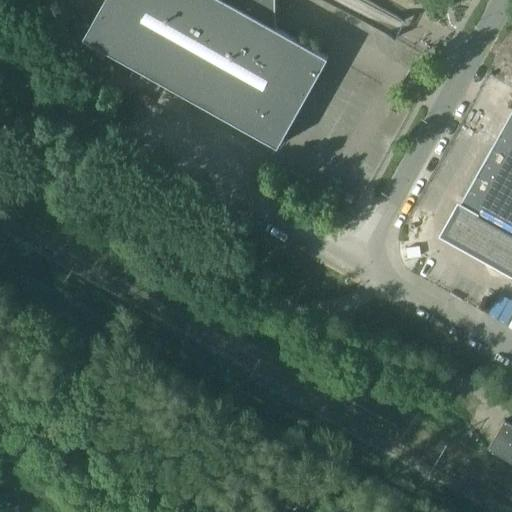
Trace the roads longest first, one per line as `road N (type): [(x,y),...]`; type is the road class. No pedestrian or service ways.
road 1 (unclassified): [(358,263),(19,75)]
road 2 (unclassified): [(358,263),(505,0)]
road 3 (unclassified): [(511,350),(358,263)]
